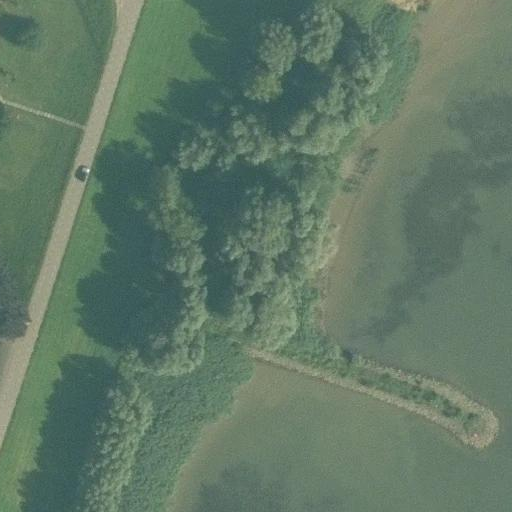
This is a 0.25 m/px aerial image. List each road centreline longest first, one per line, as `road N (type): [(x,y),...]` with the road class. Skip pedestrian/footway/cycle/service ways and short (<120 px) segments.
road 1 (track): [(50,469),(200,0)]
road 2 (tertiary): [(0,432),(136,0)]
